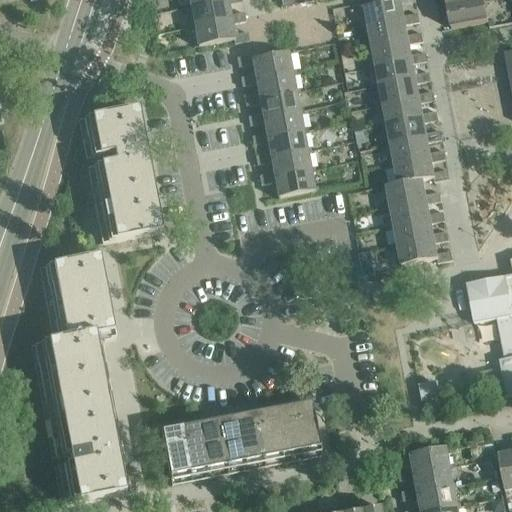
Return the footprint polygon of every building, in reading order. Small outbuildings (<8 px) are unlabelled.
[(189,0),(191,9),(227,2),(228,7),(242,4),(241,0),(189,0)] [(445,0),(448,11),(485,4),(483,0),(445,0)] [(191,9),(194,29),(231,22),(232,27),(246,24),(244,15),(230,18),(228,7),(227,2),(191,9)] [(365,10),(369,29),(405,22),(406,28),(420,25),(418,16),(405,19),(402,3),(365,10)] [(485,4),(448,11),(452,31),(488,24),(485,4)] [(231,22),(194,29),(198,49),(234,42),(235,46),(249,44),(248,35),(234,37),(232,27),(231,22)] [(369,29),(373,49),(409,42),(410,47),(424,45),(422,36),(408,38),(406,28),(405,22),(369,29)] [(373,49),(376,69),(413,62),(414,67),(427,64),(426,55),(412,58),(410,47),(409,42),(373,49)] [(511,53),(505,55),(511,92),(511,263),(511,265),(511,278),(467,287),(474,326),(497,322),(502,343),(506,342),(510,361),(500,363),(505,388),(507,399),(511,398),(511,53)] [(252,67),(254,77),(255,82),(292,75),(288,55),(253,62),(252,58),(237,60),(239,69),(252,67)] [(376,69),(380,88),(416,81),(417,87),(431,84),(430,75),(416,78),(414,67),(413,62),(376,69)] [(256,86),(258,97),(259,102),(296,95),(292,75),(255,82),(254,77),(241,80),(242,89),(256,86)] [(380,88),(384,108),(420,101),(421,106),(435,104),(433,95),(419,97),(417,87),(416,81),(380,88)] [(260,106),(262,117),(263,121),(299,114),(296,95),(259,102),(258,97),(244,100),(246,109),(260,106)] [(384,108),(387,128),(424,121),(425,126),(439,123),(437,114),(423,117),(421,106),(420,101),(384,108)] [(148,161),(146,149),(146,148),(140,149),(133,114),(139,113),(138,111),(79,123),(79,125),(84,124),(91,159),(86,159),(87,162),(114,156),(115,165),(88,170),(89,172),(97,171),(100,187),(96,188),(104,227),(107,226),(110,242),(102,244),(103,246),(162,235),(162,233),(156,234),(142,162),(148,161)] [(264,126),(266,136),(267,141),(303,134),(299,114),(263,121),(262,117),(248,119),(250,128),(264,126)] [(387,128),(391,147),(428,140),(429,145),(442,143),(441,134),(427,136),(425,126),(424,121),(387,128)] [(267,145),(269,156),(270,161),(307,154),(303,134),(267,141),(266,136),(252,139),(254,148),(267,145)] [(391,147),(395,167),(431,160),(432,165),(446,162),(444,153),(431,156),(429,145),(428,140),(391,147)] [(271,165),(273,176),(274,181),(311,174),(307,154),(270,161),(269,156),(256,159),(257,168),(271,165)] [(395,167),(399,187),(423,182),(424,183),(434,181),(435,185),(450,182),(448,173),(434,176),(432,165),(431,160),(395,167)] [(274,181),(273,176),(259,178),(261,187),(275,185),(278,201),(314,194),(311,174),(274,181)] [(387,189),(391,209),(427,202),(428,207),(442,204),(440,195),(426,198),(424,183),(423,182),(399,187),(387,189)] [(391,209),(394,229),(431,222),(432,227),(446,224),(444,215),(430,217),(428,207),(427,202),(391,209)] [(394,229),(398,249),(435,242),(436,246),(449,244),(448,234),(434,237),(432,227),(431,222),(394,229)] [(435,242),(398,249),(402,269),(438,262),(438,266),(453,263),(451,254),(438,257),(436,246),(435,242)] [(131,496),(122,447),(101,337),(108,336),(94,262),(100,261),(100,259),(40,270),(40,272),(46,271),(59,343),(32,348),(32,350),(37,349),(67,506),(62,507),(62,509),(131,496)] [(418,390),(420,404),(438,400),(435,387),(418,390)] [(311,405),(292,409),(302,457),(318,454),(319,459),(321,459),(311,405)] [(292,409),(274,412),(283,461),(302,457),(292,409)] [(274,412),(255,416),(264,464),(283,461),(274,412)] [(255,416),(236,420),(245,468),(264,464),(255,416)] [(335,419),(338,435),(349,432),(346,417),(335,419)] [(236,420),(217,423),(227,472),(245,468),(236,420)] [(217,423),(199,427),(208,475),(227,472),(217,423)] [(199,427),(180,430),(189,479),(208,475),(199,427)] [(189,479),(180,430),(161,434),(172,487),(174,487),(173,482),(189,479)] [(511,440),(511,441),(511,454),(499,457),(506,494),(511,492),(511,440)] [(409,462),(411,472),(412,476),(448,469),(444,450),(409,456),(408,452),(393,455),(395,464),(409,462)] [(412,481),(414,492),(415,496),(452,489),(448,469),(412,476),(411,472),(397,475),(399,484),(412,481)] [(416,501),(418,511),(440,511),(456,509),(452,489),(415,496),(414,492),(401,494),(402,503),(416,501)]
